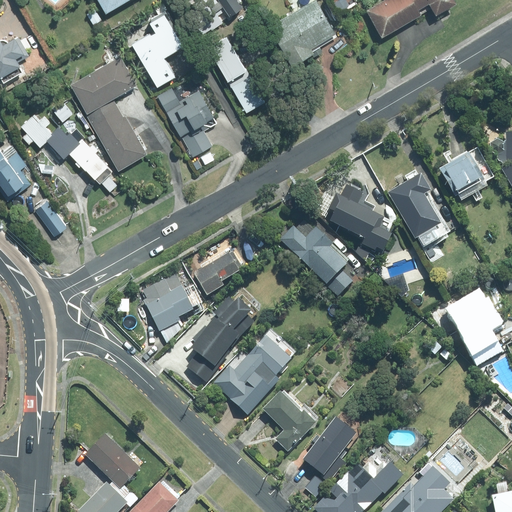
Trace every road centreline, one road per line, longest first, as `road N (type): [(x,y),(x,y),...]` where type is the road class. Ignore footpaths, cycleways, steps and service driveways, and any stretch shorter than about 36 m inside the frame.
road 1 (residential): [(511,32),(33,301)]
road 2 (residential): [(280,511),(123,361),(79,340),(41,339)]
